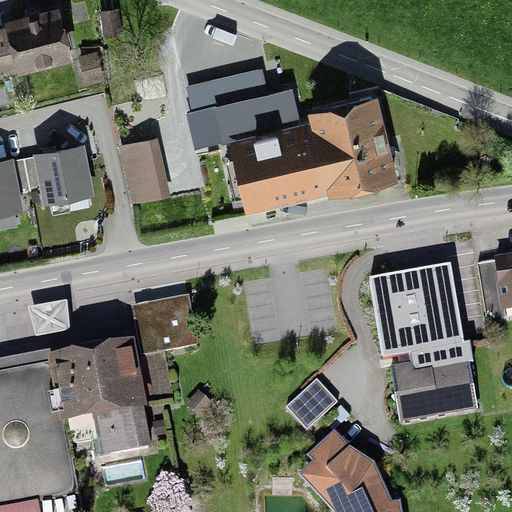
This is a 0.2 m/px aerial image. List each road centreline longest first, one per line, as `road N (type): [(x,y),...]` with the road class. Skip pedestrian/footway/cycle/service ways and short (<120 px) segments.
road 1 (secondary): [(127,265),(511,201)]
road 2 (tertiary): [(199,0),(511,121)]
road 3 (residential): [(0,121),(96,99),(127,265)]
road 4 (secondary): [(0,289),(127,265)]
